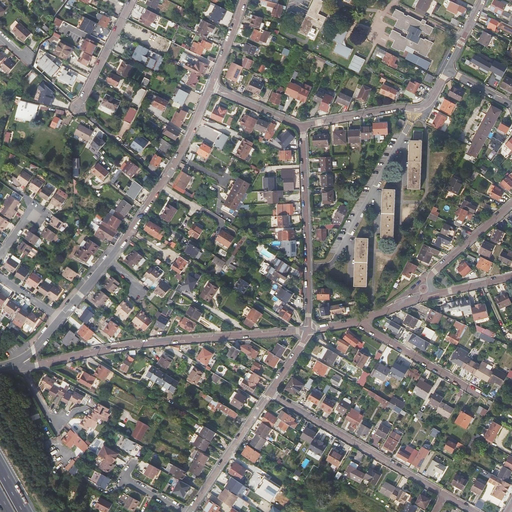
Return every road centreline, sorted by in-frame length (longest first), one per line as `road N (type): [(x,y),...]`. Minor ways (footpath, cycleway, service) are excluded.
road 1 (unclassified): [(306,330),(138,345),(27,368)]
road 2 (residential): [(268,393),(445,495)]
road 3 (residential): [(306,330),(300,126)]
road 4 (residential): [(446,70),(415,110),(300,126)]
road 5 (residential): [(188,511),(268,393)]
road 6 (residential): [(355,321),(476,394)]
road 7 (residential): [(433,294),(434,269),(511,203)]
road 8 (residential): [(175,156),(107,262)]
